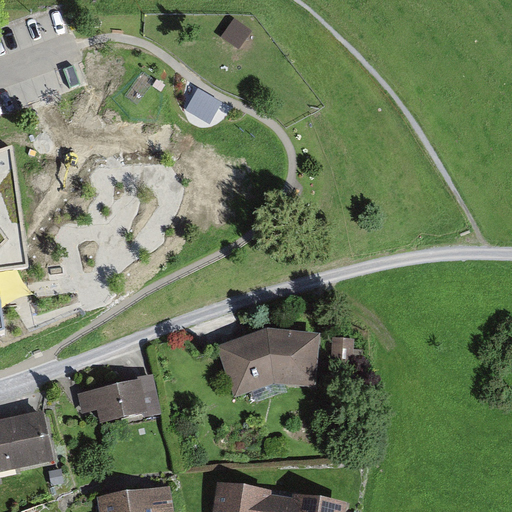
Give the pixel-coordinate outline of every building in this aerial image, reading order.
[(234,20),(222,39),(240,51),(252,33),(234,20)] [(199,92),(189,111),(210,122),(220,104),(199,92)] [(0,335),(5,334),(0,300),(0,273),(29,269),(13,148),(0,152),(0,335)] [(224,354),(240,399),(272,388),(323,391),(327,339),(276,336),(224,354)] [(337,373),(359,374),(360,336),(338,336),(337,373)] [(108,425),(154,417),(152,406),(149,389),(86,400),(89,417),(106,414),(108,425)] [(0,429),(0,476),(61,466),(53,421),(0,429)] [(223,486),(219,511),(354,511),(355,506),(302,498),(301,506),(278,503),(279,495),(223,486)] [(103,511),(178,511),(176,491),(102,501),(103,511)]
